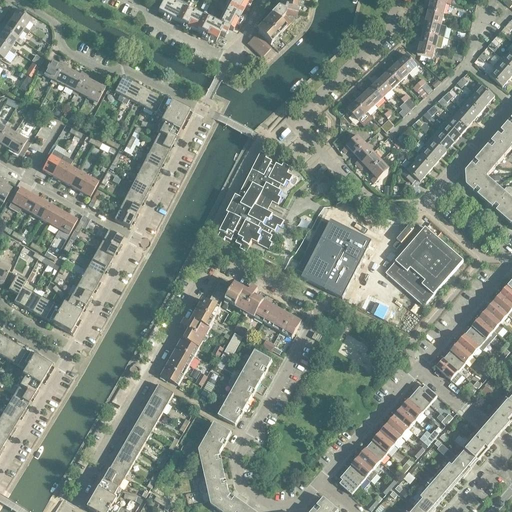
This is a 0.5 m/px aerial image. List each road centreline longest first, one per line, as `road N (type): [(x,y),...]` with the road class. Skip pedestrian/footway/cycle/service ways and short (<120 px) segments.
road 1 (residential): [(251,500),(236,487),(238,445),(321,302),(217,254)]
road 2 (residential): [(70,511),(217,254)]
road 3 (residential): [(417,365),(505,264),(503,250),(437,189)]
road 4 (residential): [(202,110),(120,67),(74,60),(54,23),(14,0)]
road 5 (residential): [(307,139),(292,120),(378,41),(395,0)]
road 6 (residential): [(307,139),(365,199),(422,205),(437,189)]
road 7 (residential): [(134,239),(0,164)]
road 8 (residential): [(320,480),(417,365)]
road 9 (residential): [(134,239),(202,110)]
road 10 (residential): [(72,347),(134,239)]
road 11 (residential): [(511,446),(417,365)]
road 12 (residential): [(0,469),(62,363)]
